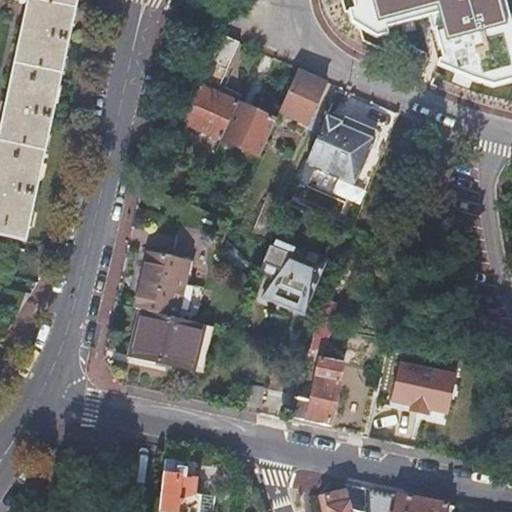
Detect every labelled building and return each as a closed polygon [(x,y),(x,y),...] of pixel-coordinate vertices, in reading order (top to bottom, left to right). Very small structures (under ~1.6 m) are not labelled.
[(76,0),(14,0),(18,1),(18,6),(24,7),(0,121),(0,238),(24,244),(76,0)] [(511,0),(439,0),(459,92),(511,81),(511,0)] [(222,142),(222,141),(237,105),(215,95),(219,87),(238,44),(222,36),(182,124),(222,142)] [(296,74),(280,114),(307,126),(324,86),(296,74)] [(215,95),(237,105),(241,97),(219,87),(215,95)] [(222,141),(261,159),(276,123),(237,105),(222,141)] [(337,121),(323,115),(303,164),(349,183),(372,131),(370,130),(369,131),(340,119),(341,118),(339,117),(337,121)] [(252,232),(270,238),(285,199),(268,193),(252,232)] [(326,255),(274,235),(262,265),(276,270),(267,292),(305,307),(326,255)] [(182,291),(188,292),(194,260),(150,250),(149,255),(188,264),(182,291)] [(141,312),(187,322),(193,294),(188,292),(182,291),(188,264),(149,255),(137,310),(141,312)] [(0,290),(0,308),(18,313),(19,312),(17,310),(22,295),(0,290)] [(28,297),(22,295),(17,310),(19,312),(28,297)] [(336,304),(325,300),(304,351),(319,357),(331,324),(326,322),(330,320),(336,304)] [(130,357),(193,372),(203,326),(191,323),(187,322),(141,312),(130,357)] [(202,374),(212,328),(203,326),(193,372),(202,374)] [(306,401),(295,399),(291,416),(330,425),(344,366),(322,360),(313,397),(307,396),(306,401)] [(264,388),(263,391),(287,397),(293,369),(269,363),(264,388)] [(454,375),(399,363),(390,403),(409,407),(408,412),(425,415),(426,410),(445,415),(454,375)] [(242,411),(259,415),(263,391),(264,388),(247,385),(242,411)] [(344,431),(361,435),(370,393),(352,389),(344,431)] [(208,511),(211,497),(194,494),(197,478),(185,476),(186,467),(182,466),(183,461),(181,461),(182,449),(165,445),(156,511),(208,511)] [(365,511),(365,490),(341,486),(344,492),(320,498),(319,498),(320,504),(326,503),(328,511),(365,511)] [(393,511),(397,497),(365,490),(365,511),(389,511),(390,511),(393,511)] [(444,511),(445,508),(397,497),(393,511),(444,511)]
